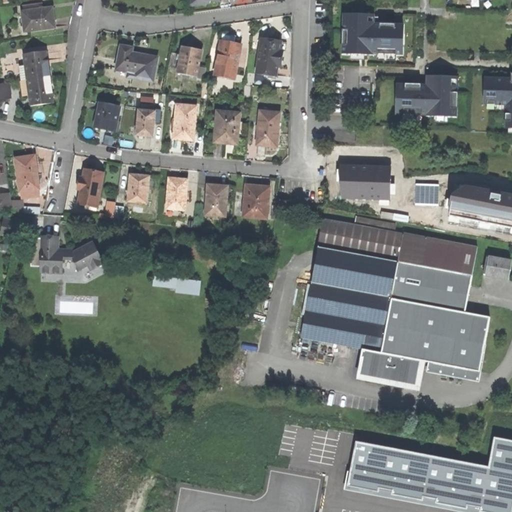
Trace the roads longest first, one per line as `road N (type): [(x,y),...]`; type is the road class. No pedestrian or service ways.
road 1 (residential): [(67,145),(144,159),(294,168)]
road 2 (residential): [(89,17),(150,25),(302,6)]
road 3 (residential): [(294,168),(302,6)]
road 4 (residential): [(89,17),(67,145)]
